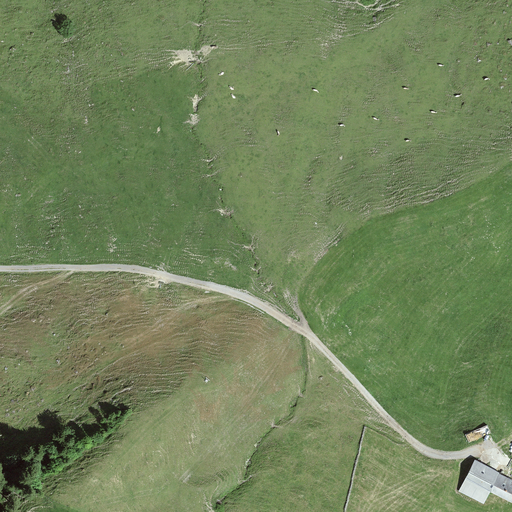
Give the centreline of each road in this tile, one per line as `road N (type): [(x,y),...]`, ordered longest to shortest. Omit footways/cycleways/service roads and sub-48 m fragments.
road 1 (track): [(493,450),(424,448),(316,341),(216,289),(110,268),(0,269)]
road 2 (track): [(347,511),(363,428),(407,436)]
